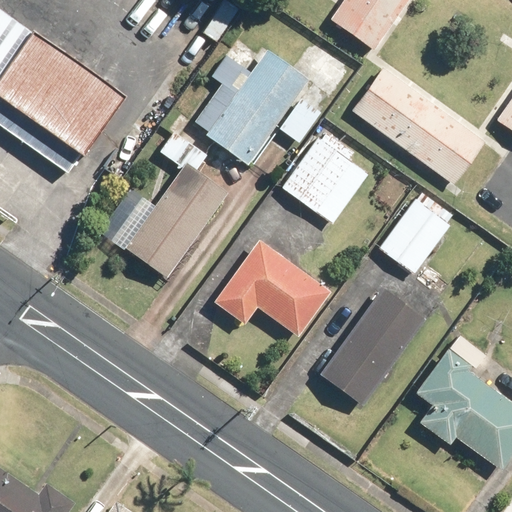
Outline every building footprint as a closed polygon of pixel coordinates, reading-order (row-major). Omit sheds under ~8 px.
[(344,0),(334,14),(372,42),(403,0),(344,0)] [(0,123),(66,171),(120,98),(0,10),(0,123)] [(266,52),(208,130),(247,159),(305,81),(266,52)] [(385,72),(358,108),(446,174),(473,138),(385,72)] [(320,112),(303,99),(280,130),(298,143),(320,112)] [(511,106),(502,121),(511,127),(511,106)] [(317,138),(282,187),(327,219),(362,170),(317,138)] [(133,248),(162,270),(219,193),(190,171),(133,248)] [(414,200),(381,246),(415,270),(448,224),(414,200)] [(327,288),(259,240),(228,283),(231,285),(219,302),(247,321),(258,304),(296,331),(327,288)] [(382,294),(325,374),(359,397),(416,318),(382,294)] [(499,464),(511,446),(511,405),(442,358),(411,404),(499,464)] [(37,496),(0,469),(0,511),(65,511),(72,502),(45,484),(37,496)]
